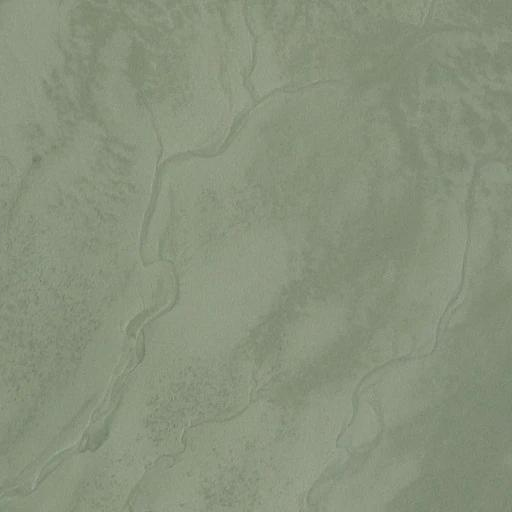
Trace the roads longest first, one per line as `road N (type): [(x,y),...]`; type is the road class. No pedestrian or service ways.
road 1 (trunk): [(257,0),(242,511)]
road 2 (trunk): [(308,511),(322,0)]
